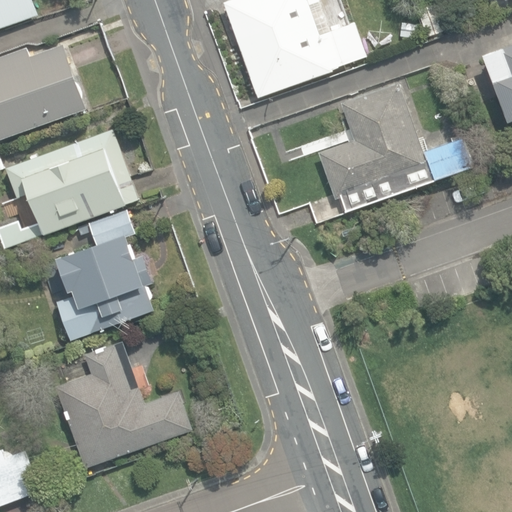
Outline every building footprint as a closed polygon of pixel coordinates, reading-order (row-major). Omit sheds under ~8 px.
[(0,0),(0,25),(37,14),(32,0),(0,0)] [(228,0),(225,1),(260,96),(333,70),(333,69),(339,67),(339,65),(344,63),(332,30),(331,30),(319,0),(228,0)] [(0,56),(0,139),(88,108),(65,44),(32,55),(29,46),(0,56)] [(511,44),(486,54),(511,121),(511,120),(511,44)] [(310,201),(317,221),(342,213),(337,197),(341,196),(346,211),(437,180),(437,179),(475,166),(465,137),(426,150),(429,158),(427,159),(402,84),(343,104),(355,139),(320,151),(334,193),(310,201)] [(41,218),(46,233),(140,200),(115,128),(7,166),(18,197),(31,192),(36,208),(32,210),(35,220),(41,218)] [(60,300),(72,339),(155,309),(152,298),(153,296),(150,286),(146,285),(154,282),(144,254),(137,256),(129,235),(137,232),(128,208),(79,225),(82,235),(94,232),(98,243),(64,255),(78,294),(60,300)] [(0,225),(0,230),(6,248),(45,235),(40,221),(22,227),(20,219),(0,225)] [(57,384),(87,466),(194,428),(180,390),(147,402),(124,341),(86,355),(93,372),(57,384)] [(0,449),(0,503),(42,489),(28,449),(8,456),(5,448),(0,449)]
